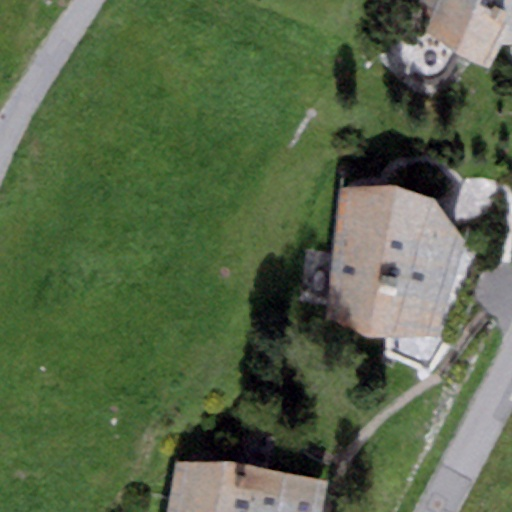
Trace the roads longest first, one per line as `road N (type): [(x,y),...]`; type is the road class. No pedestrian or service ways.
road 1 (residential): [(0,151),(91,0)]
road 2 (residential): [(437,511),(511,367)]
